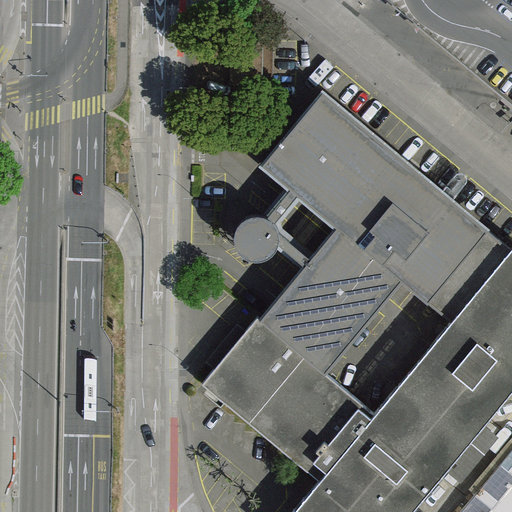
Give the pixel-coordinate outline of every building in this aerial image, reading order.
[(511,0),(389,0),(511,102),(511,0)] [(263,83),(262,41),(234,40),(234,83),(263,83)] [(403,279),(452,320),(511,249),(325,92),(265,163),(286,181),(293,186),(339,225),(403,279)] [(286,181),(260,213),(267,217),(293,186),(286,181)] [(251,214),(243,217),(238,224),(234,232),(235,241),(238,249),(245,254),(253,258),(262,257),(270,254),(274,249),(277,243),(279,239),(277,232),(275,222),(267,217),(260,213),(251,214)] [(276,301),(262,318),(326,372),(346,347),(383,304),(403,279),(339,225),(324,243),(310,260),(304,266),(276,301)] [(310,260),(277,232),(279,239),(277,243),(304,266),(310,260)] [(374,412),(363,403),(308,469),(321,479),(293,511),(410,511),(511,390),(511,248),(511,249),(452,320),(374,412)] [(308,469),(363,403),(326,372),(262,318),(259,316),(204,383),(308,469)] [(511,511),(511,450),(460,511),(511,511)]
